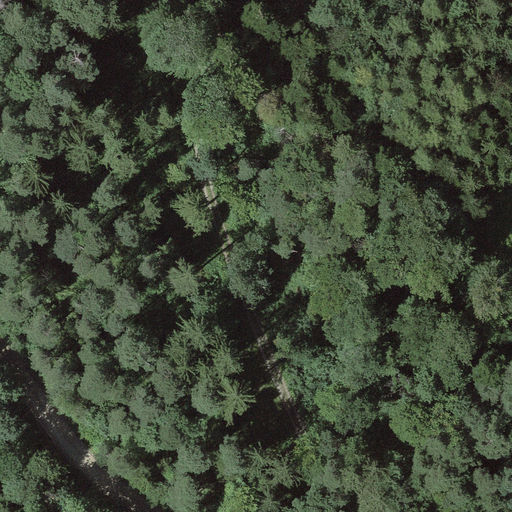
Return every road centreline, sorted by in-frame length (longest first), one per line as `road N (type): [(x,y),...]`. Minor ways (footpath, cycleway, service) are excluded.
road 1 (track): [(346,511),(292,423),(206,182),(199,91),(239,0)]
road 2 (track): [(178,511),(141,492),(71,423),(0,324)]
